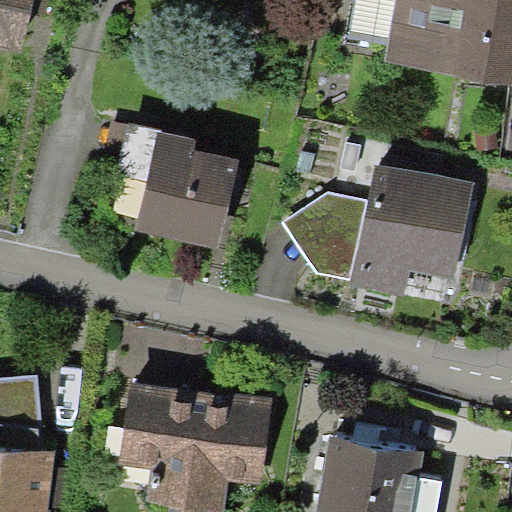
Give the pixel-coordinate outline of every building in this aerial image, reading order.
[(0,0),(0,38),(14,42),(23,0),(0,0)] [(511,0),(398,0),(390,50),(511,71),(511,0)] [(220,195),(231,198),(237,172),(226,170),(228,160),(183,150),(185,140),(125,127),(116,168),(146,175),(136,220),(211,237),(220,195)] [(445,267),(462,186),(373,168),(350,279),(393,288),(400,258),(445,267)] [(0,511),(34,511),(43,449),(33,379),(0,382),(0,511)] [(252,475),(262,404),(128,385),(118,457),(154,462),(153,470),(148,470),(146,483),(151,484),(149,496),(169,499),(168,509),(188,511),(191,511),(192,503),(212,505),(217,470),(252,475)] [(430,511),(436,477),(407,472),(411,449),(379,443),(381,429),(352,424),(350,438),(331,434),(317,511),(430,511)]
